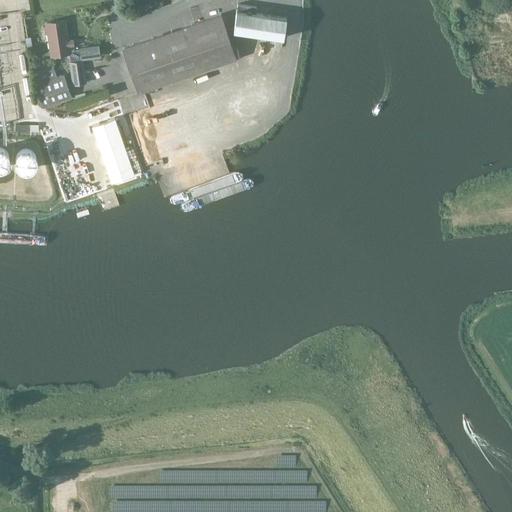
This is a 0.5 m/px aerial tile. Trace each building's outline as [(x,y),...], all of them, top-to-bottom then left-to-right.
[(286,17),(255,13),(256,6),(237,4),(236,10),(233,30),(283,38),(286,17)] [(220,14),(121,48),(137,93),(236,58),(220,14)] [(73,39),(67,40),(64,20),(46,22),(51,57),(69,54),(70,62),(69,62),(72,85),(86,83),(83,60),(99,58),(98,46),(79,48),(79,49),(71,50),(71,47),(74,46),(73,39)] [(31,73),(42,107),(71,97),(63,75),(57,76),(52,66),(31,73)] [(116,115),(87,124),(102,175),(131,166),(116,115)] [(128,121),(132,131),(145,127),(141,116),(128,121)] [(9,159),(9,157),(9,155),(8,153),(6,150),(4,149),(2,148),(0,147),(0,169),(2,169),(4,168),(6,166),(7,165),(8,164),(9,162),(9,159)] [(36,163),(36,161),(36,159),(36,157),(34,154),(33,152),(31,151),(30,150),(27,149),(25,149),(22,149),(20,150),(16,153),(15,155),(14,157),(14,161),(14,163),(15,165),(17,167),(18,169),(21,170),(25,171),(29,171),(31,170),(33,168),(34,166),(35,164),(36,163)]
